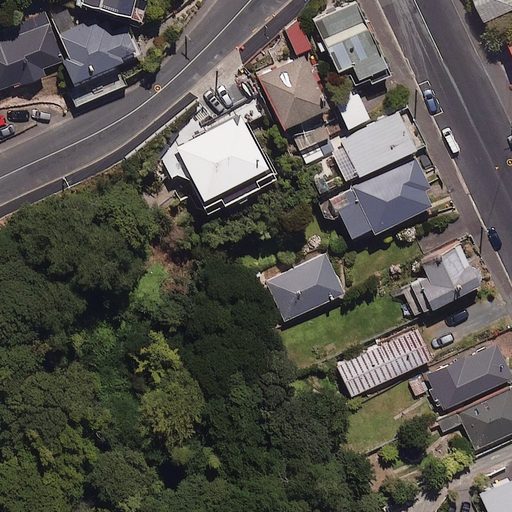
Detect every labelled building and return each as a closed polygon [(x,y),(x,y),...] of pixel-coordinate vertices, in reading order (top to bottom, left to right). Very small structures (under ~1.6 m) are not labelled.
[(91,0),(89,7),(127,18),(132,0),(141,0),(143,0),(142,0),(91,0)] [(385,71),(351,0),(311,19),(334,67),(346,61),(358,85),(385,71)] [(511,0),(474,0),(485,23),(511,10),(511,0)] [(111,32),(104,15),(57,35),(68,59),(62,62),(71,84),(137,56),(124,26),(111,32)] [(308,45),(297,20),(282,27),(293,52),(308,45)] [(62,61),(49,25),(0,43),(0,91),(43,76),(41,69),(62,61)] [(324,103),(300,53),(255,75),(279,125),(324,103)] [(367,115),(354,87),(330,97),(343,126),(367,115)] [(412,146),(395,110),(339,137),(356,173),(412,146)] [(270,173),(239,112),(172,147),(203,207),(270,173)] [(327,134),(321,122),(291,136),(297,148),(327,134)] [(428,185),(414,156),(330,194),(348,234),(368,225),(370,230),(428,203),(422,188),(428,185)] [(459,246),(420,265),(425,275),(404,286),(416,311),(476,282),(478,276),(476,270),(468,266),(459,246)] [(341,290),(323,251),(265,278),(283,317),(341,290)] [(427,356),(412,325),(333,363),(348,394),(427,356)] [(509,375),(494,341),(424,372),(440,406),(509,375)] [(511,428),(511,386),(511,384),(437,419),(442,429),(461,421),(473,447),(511,428)] [(511,511),(511,488),(507,477),(476,491),(485,511),(511,511)]
